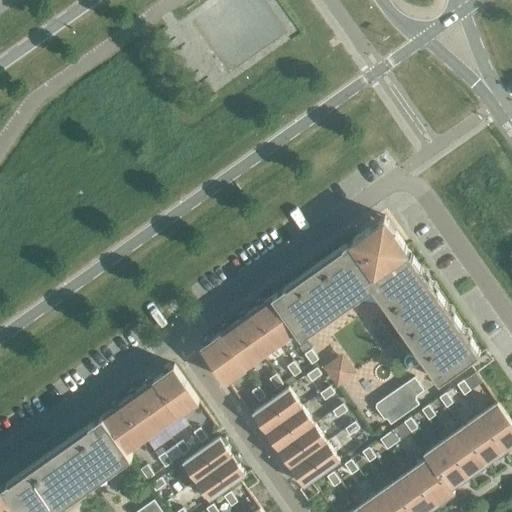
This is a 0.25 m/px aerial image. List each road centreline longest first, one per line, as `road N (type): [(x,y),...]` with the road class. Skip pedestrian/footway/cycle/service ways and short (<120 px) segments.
road 1 (secondary): [(0,341),(422,40)]
road 2 (residential): [(180,336),(393,181)]
road 3 (residential): [(0,465),(180,336)]
road 4 (residential): [(293,511),(180,336)]
road 5 (residential): [(511,321),(416,187),(393,181)]
